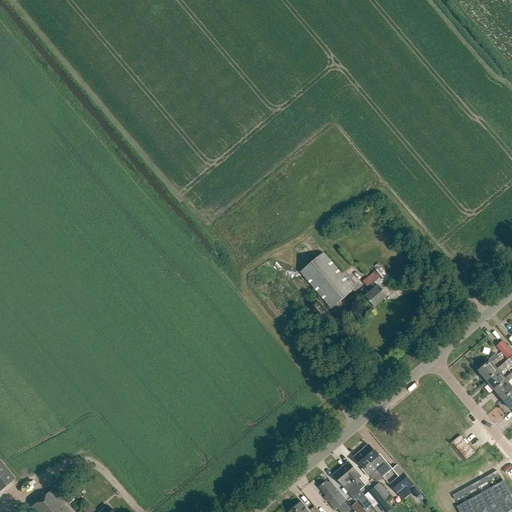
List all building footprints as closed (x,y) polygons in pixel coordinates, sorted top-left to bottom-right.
[(323,253),(301,273),(332,309),(354,290),(323,253)] [(372,280),(379,275),(375,269),(368,274),(372,280)] [(383,283),(379,279),(371,285),(375,289),(366,297),(375,307),(388,296),(379,286),(383,283)] [(322,301),(314,309),(329,327),(338,320),(322,301)] [(497,346),(508,359),(511,356),(511,349),(504,340),(497,346)] [(498,371),(497,369),(492,363),(498,358),(495,354),(488,360),(489,361),(478,371),(486,381),(498,371)] [(486,381),(494,390),(506,380),(504,378),(500,373),(506,367),(503,363),(497,369),(498,371),(486,381)] [(494,390),(502,400),(511,391),(511,387),(507,382),(511,377),(511,373),(504,378),(506,380),(494,390)] [(511,409),(511,410),(511,391),(502,400),(511,409)] [(452,443),(456,447),(464,440),(461,436),(452,443)] [(456,447),(460,451),(468,444),(464,440),(456,447)] [(460,451),(463,456),(471,449),(468,444),(460,451)] [(362,451),(383,477),(392,470),(380,455),(378,456),(369,445),(362,451)] [(471,449),(463,456),(466,459),(474,452),(471,449)] [(375,480),(377,482),(383,477),(362,451),(354,458),(363,469),(362,470),(369,477),(371,480),(375,480)] [(0,491),(15,479),(0,461),(0,491)] [(341,469),(360,491),(366,486),(360,478),(361,477),(358,474),(349,462),(341,469)] [(389,485),(397,494),(406,486),(410,488),(414,484),(398,465),(392,470),(398,478),(389,485)] [(346,490),(352,497),(354,496),(355,498),(354,499),(355,500),(359,501),(366,510),(372,505),(364,496),(360,491),(341,469),(334,475),(346,489),(346,490)] [(326,481),(319,487),(326,496),(324,498),(328,502),(330,501),(331,503),(330,504),(335,510),(337,508),(340,511),(348,511),(351,509),(345,502),(347,500),(330,481),(328,483),(326,481)] [(374,487),(368,492),(368,493),(384,511),(388,511),(392,509),(384,500),(390,495),(379,482),(374,487)] [(511,497),(504,483),(493,489),(505,511),(509,511),(511,510),(511,497)] [(112,511),(107,506),(99,511),(73,511),(53,488),(29,509),(31,511),(112,511)] [(59,492),(68,504),(74,500),(64,488),(59,492)] [(425,499),(416,488),(411,492),(420,502),(425,499)] [(505,511),(493,489),(482,495),(491,511),(505,511)] [(491,511),(482,495),(471,501),(476,511),(491,511)] [(476,511),(471,501),(460,508),(462,511),(476,511)] [(309,511),(301,502),(290,511),(309,511)] [(365,511),(357,502),(351,506),(356,511),(365,511)]
